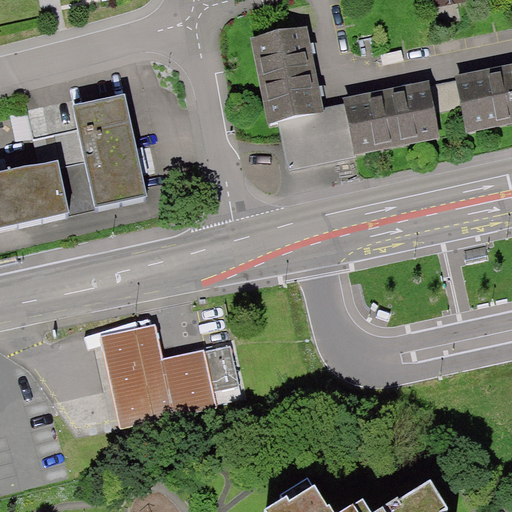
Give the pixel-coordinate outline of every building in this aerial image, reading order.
[(306,26),(252,37),(269,123),(283,120),(324,112),(306,26)] [(511,123),(511,65),(459,78),(472,133),(511,123)] [(429,80),(345,97),(346,106),(356,153),(440,136),(429,80)] [(124,102),(71,114),(93,216),(147,204),(124,102)] [(346,106),(324,112),(283,120),(293,168),(356,153),(346,106)] [(58,160),(0,173),(0,231),(71,216),(58,160)] [(463,254),(466,264),(488,259),(485,249),(463,254)] [(157,325),(97,338),(119,432),(216,410),(212,392),(244,385),(234,341),(164,357),(157,325)] [(312,511),(307,502),(289,511),(441,511),(432,494),(401,511),(312,511)]
